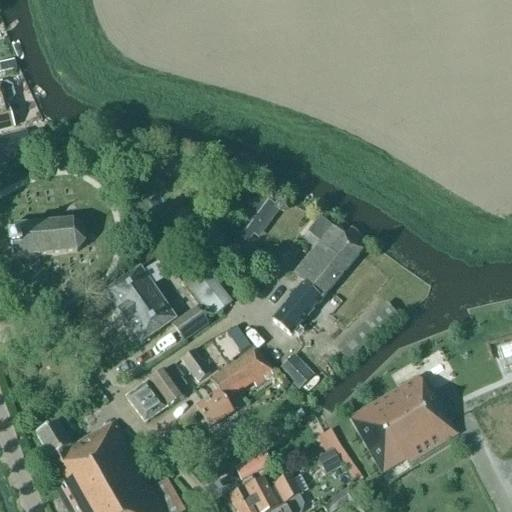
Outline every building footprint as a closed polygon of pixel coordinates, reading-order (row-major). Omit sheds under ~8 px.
[(0,74),(10,70),(7,61),(0,63),(0,74)] [(7,104),(12,102),(14,97),(11,87),(7,84),(2,85),(2,83),(0,83),(0,132),(14,128),(7,104)] [(0,167),(33,158),(26,131),(0,138),(0,167)] [(260,197),(232,232),(247,243),(253,235),(259,239),(280,212),(275,208),(260,197)] [(343,237),(320,218),(307,234),(320,244),(292,277),(303,286),(273,322),(291,337),(369,244),(350,229),(343,237)] [(74,222),(9,228),(10,237),(11,244),(11,250),(12,259),(77,253),(85,244),(83,230),(74,222)] [(167,309),(140,270),(105,293),(141,345),(180,318),(172,306),(167,309)] [(231,304),(207,274),(188,289),(211,319),(231,304)] [(386,305),(349,339),(360,352),(398,317),(386,305)] [(172,326),(183,343),(208,326),(196,309),(172,326)] [(231,362),(251,348),(238,329),(218,342),(231,362)] [(210,381),(219,393),(196,409),(210,430),(233,414),(226,403),(253,384),(256,390),(273,379),(273,373),(254,351),(238,362),(210,381)] [(211,375),(195,353),(181,362),(197,385),(211,375)] [(296,356),(279,371),(299,392),(315,377),(314,376),(317,373),(311,366),(307,369),(296,356)] [(181,381),(183,379),(174,366),(146,386),(164,412),(184,399),(190,394),(181,381)] [(403,377),(402,378),(399,374),(377,387),(383,399),(348,420),(382,476),(406,461),(408,466),(457,436),(431,392),(428,394),(418,378),(407,385),(403,377)] [(164,412),(146,386),(126,400),(144,425),(164,412)] [(255,450),(284,433),(288,440),(304,431),(296,417),(251,443),(255,450)] [(49,478),(67,511),(189,511),(176,489),(160,498),(161,500),(159,501),(114,423),(103,430),(82,441),(71,448),(56,422),(36,434),(50,458),(42,462),(51,477),(49,478)] [(234,448),(242,442),(231,423),(222,428),(234,448)] [(332,452),(318,460),(326,477),(341,469),(332,452)] [(233,468),(241,481),(263,469),(256,456),(233,468)] [(278,507),(283,504),(284,506),(285,506),(300,498),(303,497),(292,477),(273,487),(274,489),(270,491),(263,479),(229,497),(236,511),(273,511),(279,509),(278,507)] [(324,511),(335,511),(347,504),(354,511),(369,511),(348,488),(321,508),(324,511)] [(285,506),(284,506),(279,509),(273,511),(302,511),(303,505),(300,498),(285,506)]
